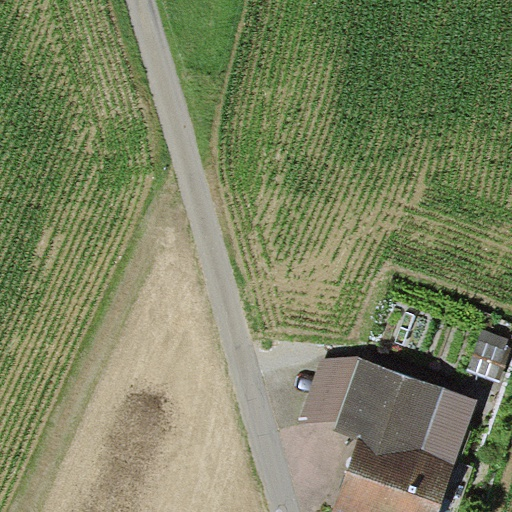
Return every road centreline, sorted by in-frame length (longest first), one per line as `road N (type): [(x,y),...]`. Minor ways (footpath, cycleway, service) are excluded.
road 1 (residential): [(283,511),(134,0)]
road 2 (track): [(25,511),(185,173)]
